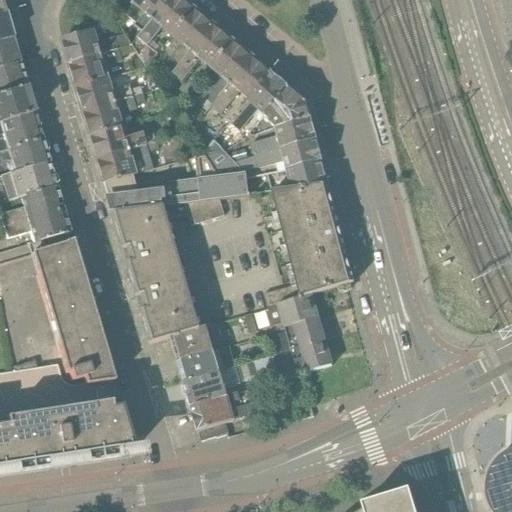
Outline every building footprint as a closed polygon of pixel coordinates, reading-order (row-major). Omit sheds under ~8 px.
[(125,35),(125,36),(134,46),(170,0),(136,0),(131,6),(133,8),(135,7),(143,14),(125,35)] [(163,30),(172,38),(193,11),(179,0),(170,0),(134,46),(143,55),(163,30)] [(165,66),(174,75),(213,27),(193,11),(172,38),(182,46),(165,66)] [(0,69),(19,64),(4,14),(0,15),(0,69)] [(202,62),(211,70),(232,44),(213,27),(174,75),(183,84),(202,62)] [(131,48),(134,46),(125,36),(116,39),(116,38),(99,43),(95,32),(63,41),(70,65),(120,51),(131,48)] [(208,113),(211,109),(251,59),(232,44),(211,70),(220,78),(203,98),(204,99),(198,105),(208,113)] [(77,90),(111,80),(107,68),(123,63),(120,51),(70,65),(77,90)] [(240,94),(248,102),(271,75),(251,59),(211,109),(221,116),(240,94)] [(0,98),(27,91),(19,64),(0,69),(0,98)] [(258,112),(263,116),(287,89),(271,75),(248,102),(230,124),(241,134),(258,112)] [(84,114),(143,95),(141,88),(132,91),(130,86),(114,91),(111,80),(77,90),(84,114)] [(275,129),(310,118),(306,104),(287,89),(263,116),(265,118),(275,129)] [(0,126),(34,117),(27,91),(0,98),(0,126)] [(91,137),(125,127),(121,116),(138,111),(136,107),(146,104),(143,95),(84,114),(91,137)] [(0,153),(42,143),(34,117),(0,126),(0,153)] [(254,158),(316,141),(310,118),(275,129),(276,130),(275,130),(277,137),(250,145),(254,158)] [(98,162),(158,144),(156,136),(146,138),(144,134),(128,139),(125,127),(91,137),(98,162)] [(286,172),(322,163),(316,141),(254,158),(257,169),(260,170),(283,163),(286,172)] [(185,205),(220,201),(250,197),(247,175),(214,142),(202,156),(195,158),(197,180),(169,184),(169,190),(139,194),(135,178),(105,186),(113,213),(165,208),(185,205)] [(0,178),(48,165),(42,143),(0,153),(0,178)] [(105,186),(135,178),(139,176),(136,164),(152,159),(151,155),(160,152),(158,144),(98,162),(105,186)] [(290,190),(328,186),(322,163),(286,172),(290,190)] [(0,206),(6,204),(18,201),(55,190),(48,165),(0,178),(0,206)] [(282,231),(336,217),(328,186),(290,190),(272,193),(282,231)] [(55,190),(18,201),(21,212),(0,218),(0,220),(2,229),(62,212),(55,190)] [(185,205),(191,228),(225,216),(220,201),(185,205)] [(196,313),(183,268),(165,208),(113,213),(134,283),(152,345),(171,339),(172,340),(208,329),(202,311),(196,313)] [(33,246),(62,237),(69,235),(62,212),(2,229),(6,241),(29,234),(33,246)] [(290,260),(344,246),(336,217),(282,231),(290,260)] [(312,297),(346,287),(354,284),(344,246),(290,260),(297,287),(264,296),(268,310),(279,307),(279,309),(313,299),(312,297)] [(106,364),(96,330),(76,263),(69,265),(69,266),(36,276),(65,376),(68,375),(106,364)] [(285,330),(319,320),(313,299),(279,309),(285,330)] [(249,335),(257,333),(253,317),(245,319),(249,335)] [(272,358),(325,342),(325,341),(319,320),(285,330),(286,333),(266,339),(272,358)] [(179,364),(215,353),(212,346),(223,343),(218,326),(208,329),(172,340),(179,364)] [(308,374),(332,366),(325,342),(272,358),(275,368),(295,363),(299,377),(302,376),(308,374)] [(184,384),(221,372),(218,363),(233,359),(230,348),(215,353),(179,364),(184,384)] [(192,410),(228,397),(226,390),(241,385),(236,368),(221,372),(184,384),(192,410)] [(228,440),(230,439),(227,425),(267,413),(264,402),(232,412),(230,405),(241,402),(239,394),(228,397),(192,410),(202,443),(217,439),(217,440),(227,437),(228,440)] [(69,467),(96,463),(133,457),(119,409),(109,411),(108,405),(0,421),(0,477),(2,477),(60,468),(59,460),(68,459),(69,467)] [(495,511),(499,510),(499,511),(511,511),(511,450),(509,452),(501,457),(495,462),(492,466),(490,471),(488,475),(487,480),(486,489),(486,497),(487,502),(489,506),(492,511),(495,511)] [(410,511),(407,507),(403,505),(398,503),(393,502),(387,503),(383,505),(382,502),(373,506),(375,509),(367,511),(410,511)]
